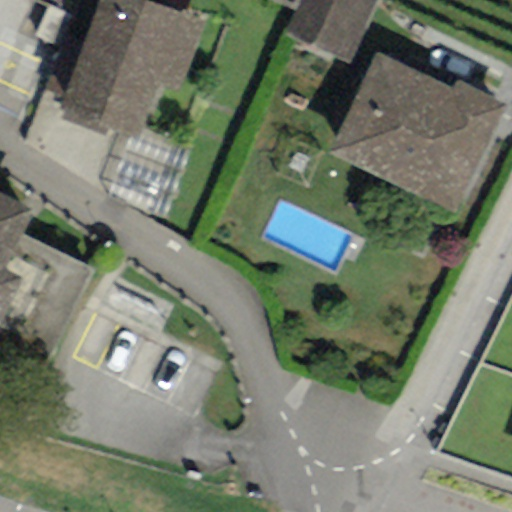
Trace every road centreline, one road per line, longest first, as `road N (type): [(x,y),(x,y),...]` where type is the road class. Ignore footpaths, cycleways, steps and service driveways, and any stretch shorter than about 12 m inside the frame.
road 1 (residential): [(0,144),(240,310),(283,420),(322,467),(358,488)]
road 2 (residential): [(511,220),(419,414),(358,488)]
